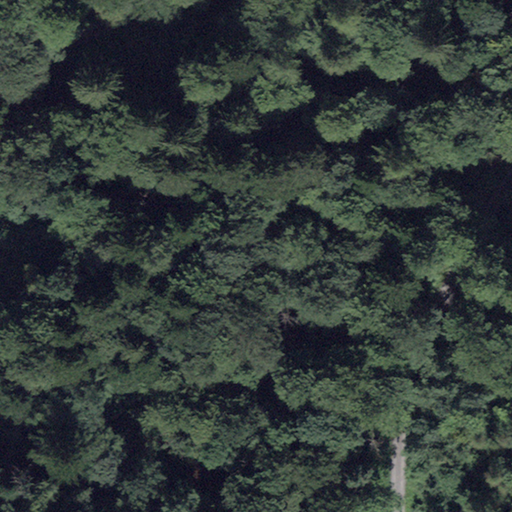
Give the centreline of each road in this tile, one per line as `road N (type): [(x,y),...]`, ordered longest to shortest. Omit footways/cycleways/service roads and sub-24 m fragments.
road 1 (track): [(397,511),(409,363),(511,177)]
road 2 (track): [(144,0),(0,77)]
